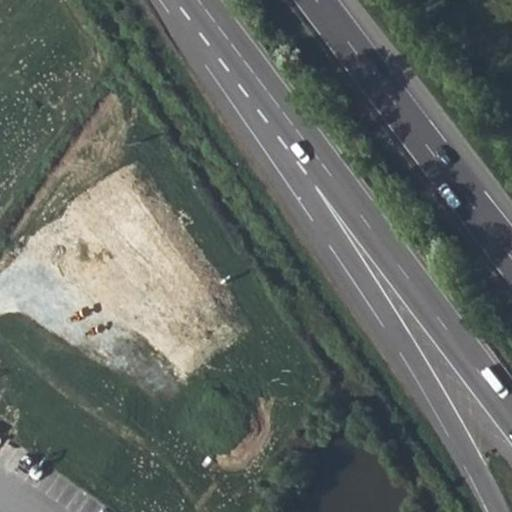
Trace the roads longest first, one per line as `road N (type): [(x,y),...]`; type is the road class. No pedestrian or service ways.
road 1 (trunk): [(321,158),(314,198),(468,443),(501,511)]
road 2 (trunk): [(511,256),(317,0)]
road 3 (trunk): [(321,158),(511,414)]
road 4 (trunk): [(200,0),(321,158)]
